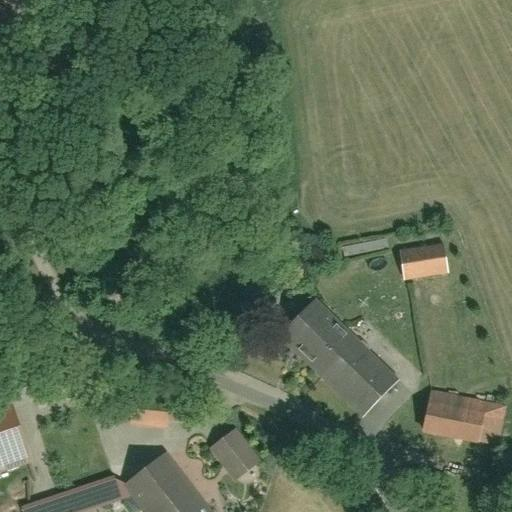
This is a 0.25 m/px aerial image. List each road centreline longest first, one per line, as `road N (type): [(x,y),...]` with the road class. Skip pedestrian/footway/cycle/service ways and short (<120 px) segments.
road 1 (residential): [(400,511),(365,464),(300,416),(79,339)]
road 2 (residential): [(79,339),(0,182)]
